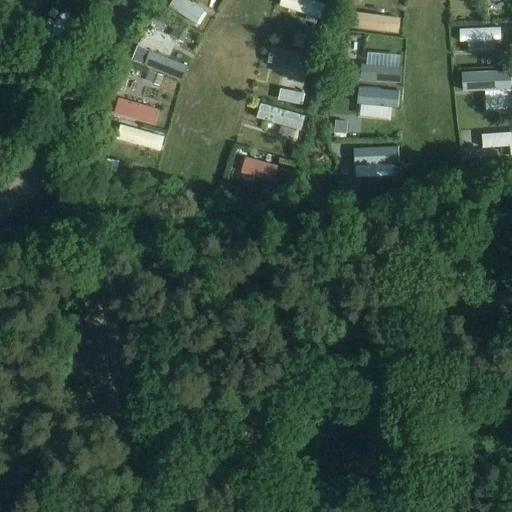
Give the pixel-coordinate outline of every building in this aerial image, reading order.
[(481,0),(490,1),(489,7),(500,8),(500,0),(481,0)] [(166,17),(198,32),(205,17),(174,2),(166,17)] [(173,25),(168,34),(181,41),(186,32),(173,25)] [(154,65),(169,35),(154,28),(140,58),(154,65)] [(305,43),(316,46),(319,34),(307,31),(305,43)] [(272,57),(269,72),(298,76),(300,62),(272,57)] [(341,81),(353,81),(353,65),(341,65),(341,81)] [(147,69),(144,79),(158,84),(161,74),(147,69)] [(468,93),(510,93),(510,73),(468,73),(468,93)] [(371,88),(370,98),(381,98),(381,88),(371,88)] [(286,101),(298,104),(301,91),(288,89),(286,101)] [(346,95),(346,139),(362,139),(362,95),(346,95)] [(118,101),(113,118),(154,132),(159,114),(118,101)] [(511,118),(511,104),(501,104),(501,119),(511,118)] [(511,159),(511,131),(479,134),(481,161),(511,159)] [(281,132),(278,144),(291,147),(294,135),(281,132)] [(243,157),(237,177),(267,185),(273,165),(243,157)] [(278,168),(276,178),(287,181),(289,171),(278,168)] [(136,175),(135,185),(145,185),(146,176),(136,175)]
